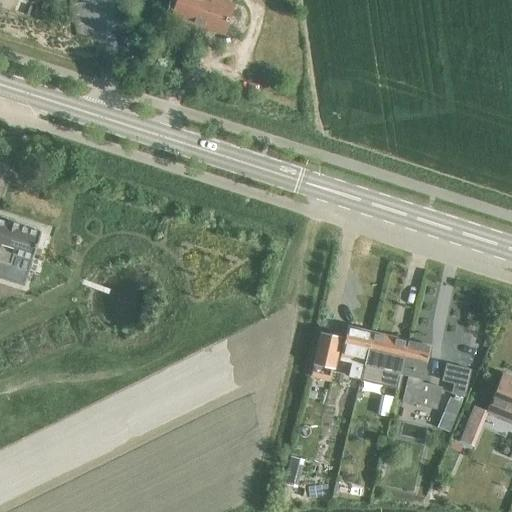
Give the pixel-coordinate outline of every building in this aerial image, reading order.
[(215,0),(176,0),(171,14),(204,25),(202,30),(224,37),(234,6),(215,0)] [(0,261),(10,265),(14,254),(32,259),(40,232),(18,225),(18,224),(7,220),(7,222),(0,219),(0,261)] [(345,336),(339,359),(351,362),(348,376),(359,379),(362,364),(371,331),(348,325),(345,336)] [(309,374),(329,379),(334,358),(339,359),(345,336),(320,330),(309,374)] [(367,365),(364,379),(397,387),(400,375),(401,373),(409,340),(376,332),(367,365)] [(409,340),(401,373),(409,375),(403,400),(435,408),(440,387),(422,383),(431,345),(409,340)] [(462,395),(468,370),(446,364),(442,380),(454,383),(451,393),(462,395)] [(511,376),(504,374),(492,403),(511,411),(511,376)]
